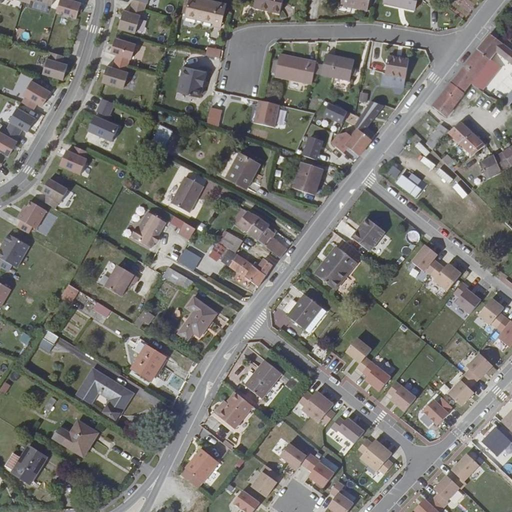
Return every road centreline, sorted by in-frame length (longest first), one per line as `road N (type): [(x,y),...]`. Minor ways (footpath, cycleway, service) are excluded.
road 1 (residential): [(455,51),(374,32),(259,33),(245,48),(239,83)]
road 2 (residential): [(249,321),(426,461)]
road 3 (unclassified): [(135,511),(161,478),(213,366),(249,321)]
road 4 (residential): [(99,0),(77,83),(27,169),(0,193)]
road 5 (residential): [(511,293),(360,173)]
road 6 (unclassified): [(249,321),(360,173)]
road 7 (unclassified): [(360,173),(455,51)]
road 8 (residential): [(426,461),(511,372)]
